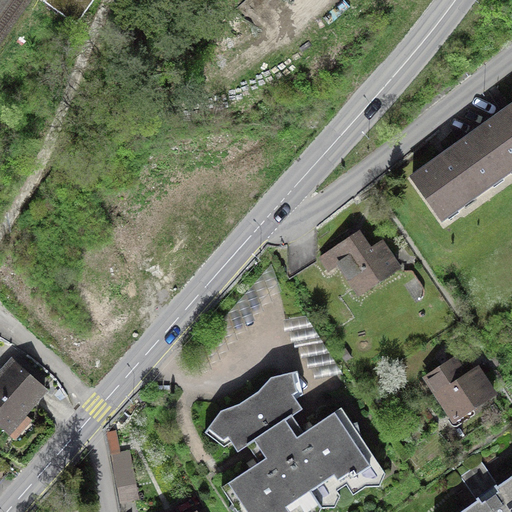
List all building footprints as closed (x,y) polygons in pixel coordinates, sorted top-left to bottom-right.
[(92,0),(46,0),(46,1),(76,22),(92,0)] [(511,108),(477,133),(505,172),(511,167),(511,108)] [(505,172),(477,133),(413,179),(441,218),(505,172)] [(357,233),(332,251),(361,294),(398,269),(380,243),(369,250),(357,233)] [(493,394),(476,368),(464,376),(453,359),(426,376),(455,420),(493,394)] [(0,423),(8,431),(44,389),(12,361),(0,375),(0,423)] [(238,451),(248,445),(247,443),(269,429),(291,414),(292,415),(302,408),(293,395),(288,373),(271,377),(258,391),(239,404),(221,411),(211,424),(228,437),(238,451)] [(269,429),(321,508),(335,507),(340,495),(337,490),(346,484),(353,494),(366,486),(380,485),(385,473),(361,436),(357,422),(352,423),(341,407),(304,432),(292,415),(291,414),(269,429)] [(318,511),(321,508),(269,429),(247,443),(248,445),(259,462),(221,487),(232,503),(229,507),(235,511),(318,511)] [(115,431),(106,433),(116,482),(132,479),(127,452),(120,453),(115,431)] [(511,511),(511,475),(498,485),(497,483),(476,498),(477,500),(460,511),(511,511)]
